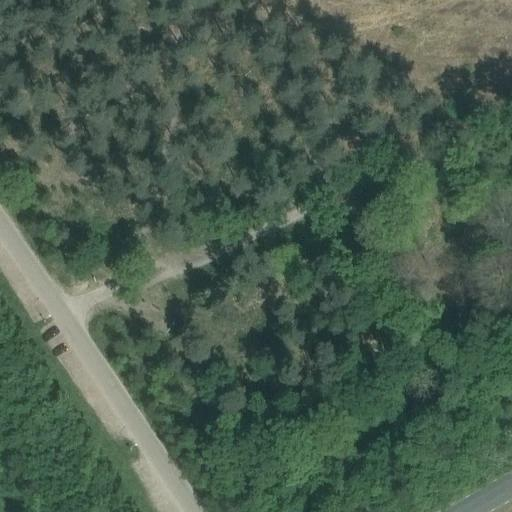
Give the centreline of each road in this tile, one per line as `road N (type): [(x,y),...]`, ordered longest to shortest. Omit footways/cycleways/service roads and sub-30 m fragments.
road 1 (unclassified): [(194,511),(0,219)]
road 2 (track): [(511,135),(425,152),(319,201)]
road 3 (track): [(319,201),(166,268)]
